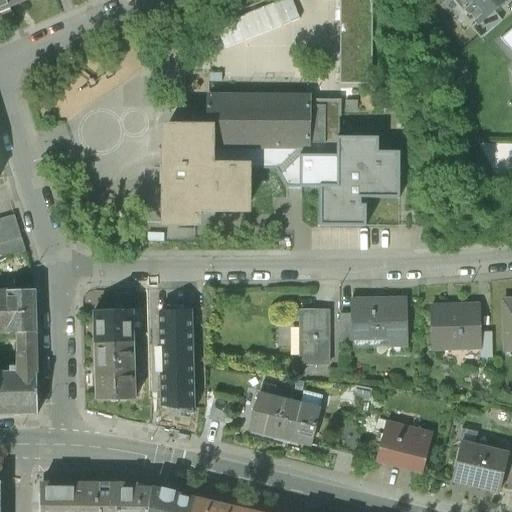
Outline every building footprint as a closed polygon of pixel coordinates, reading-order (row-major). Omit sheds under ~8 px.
[(0,0),(0,15),(35,0),(0,0)] [(322,0),(323,0),(338,0),(340,0),(341,83),(374,83),(372,0),(322,0)] [(511,0),(469,0),(486,21),(497,12),(511,0)] [(507,25),(497,12),(486,21),(473,32),(483,45),(507,25)] [(511,31),(501,42),(511,55),(511,31)] [(210,99),(210,130),(218,130),(218,154),(312,154),(312,105),(312,99),(210,99)] [(312,105),(312,154),(218,154),(218,130),(210,130),(167,130),(166,234),(204,235),(204,220),(254,220),(254,171),(277,171),(288,191),(288,198),(301,198),(301,188),(322,188),(322,228),(367,228),(367,206),(362,206),(362,199),(400,199),(400,151),(378,151),(378,138),(339,138),(339,106),(326,106),(312,105)] [(15,219),(0,223),(0,255),(1,260),(27,254),(15,219)] [(36,293),(7,294),(8,339),(15,339),(38,338),(36,293)] [(407,303),(352,303),(353,318),(353,344),(393,343),(393,351),(408,351),(407,303)] [(511,303),(500,304),(502,355),(511,354),(511,303)] [(480,308),(432,309),(433,351),(481,349),(481,335),(480,308)] [(158,312),(159,359),(193,358),(192,311),(158,312)] [(95,313),(96,344),(132,344),(132,312),(95,313)] [(330,370),(330,314),(300,313),(299,370),(330,370)] [(340,344),(353,344),(353,318),(339,318),(340,344)] [(481,335),(481,349),(482,361),(492,361),(492,335),(481,335)] [(15,339),(16,374),(0,374),(0,422),(41,421),(39,373),(38,338),(15,339)] [(133,399),(132,344),(96,344),(97,400),(133,399)] [(193,358),(159,359),(160,408),(194,407),(193,358)] [(370,404),(373,392),(359,389),(356,401),(370,404)] [(215,397),(208,421),(225,426),(232,402),(215,397)] [(250,436),(280,444),(290,405),(260,397),(250,436)] [(320,413),(290,405),(280,444),(310,452),(320,413)] [(344,426),(336,454),(353,458),(361,431),(344,426)] [(387,426),(376,465),(422,477),(432,438),(387,426)] [(461,446),(452,485),(498,496),(507,457),(461,446)] [(87,511),(89,483),(40,483),(39,511),(87,511)] [(147,511),(150,487),(118,484),(89,483),(87,511),(147,511)] [(150,487),(147,511),(188,511),(192,497),(150,487)] [(188,511),(242,511),(243,508),(192,497),(188,511)]
